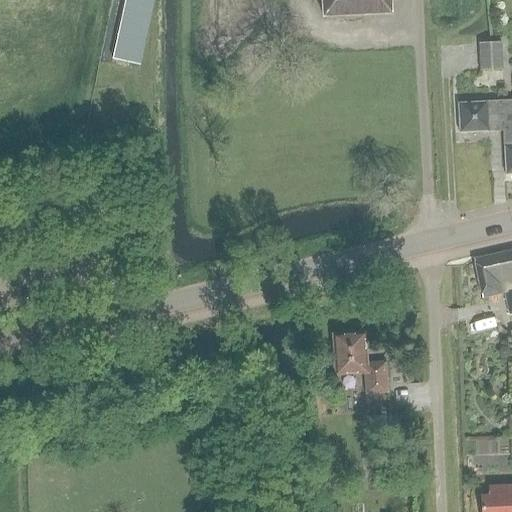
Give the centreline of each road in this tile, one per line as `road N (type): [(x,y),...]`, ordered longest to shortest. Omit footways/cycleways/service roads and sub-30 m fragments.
road 1 (secondary): [(0,342),(430,240)]
road 2 (unclassified): [(440,511),(430,240)]
